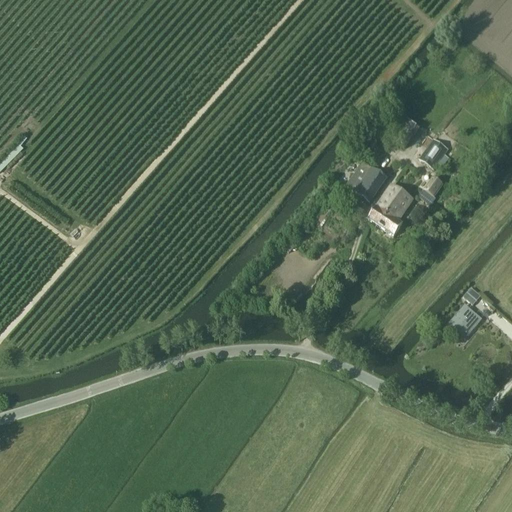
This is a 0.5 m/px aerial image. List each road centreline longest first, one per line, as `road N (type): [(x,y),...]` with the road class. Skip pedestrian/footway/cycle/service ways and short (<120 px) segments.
road 1 (unclassified): [(511,429),(433,412),(341,365),(277,349),(204,355),(0,419)]
road 2 (track): [(0,342),(296,0)]
